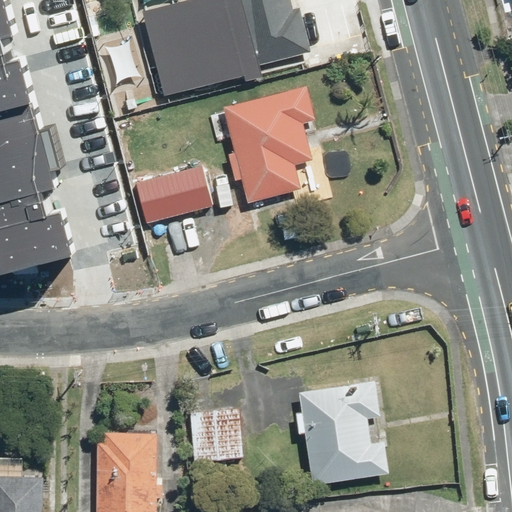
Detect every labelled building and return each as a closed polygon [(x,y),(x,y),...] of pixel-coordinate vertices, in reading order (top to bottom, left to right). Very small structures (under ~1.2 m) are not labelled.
[(0,0),(0,37),(11,35),(1,0),(0,0)] [(193,0),(143,13),(165,96),(261,70),(259,65),(310,51),(299,10),(292,11),(288,0),(193,0)] [(0,37),(0,111),(30,103),(11,35),(0,37)] [(128,52),(104,59),(110,81),(135,74),(128,52)] [(304,87),(220,108),(232,154),(226,155),(233,182),(239,180),(245,204),(299,190),(293,166),(311,162),(302,125),(313,122),(304,87)] [(30,103),(0,111),(0,203),(39,193),(54,189),(31,103),(30,103)] [(39,193),(0,203),(0,274),(73,255),(62,214),(46,218),(39,193)] [(200,193),(150,203),(158,241),(208,231),(200,193)] [(373,383),(296,394),(309,486),(386,475),(382,443),(369,445),(365,420),(378,418),(373,383)] [(237,408),(188,413),(193,464),(241,459),(237,408)] [(102,444),(95,444),(94,511),(154,511),(154,499),(161,499),(161,486),(154,486),(155,435),(102,434),(102,444)] [(281,454),(265,440),(250,457),(267,471),(281,454)] [(0,511),(40,511),(41,478),(21,478),(21,460),(0,459),(0,511)]
